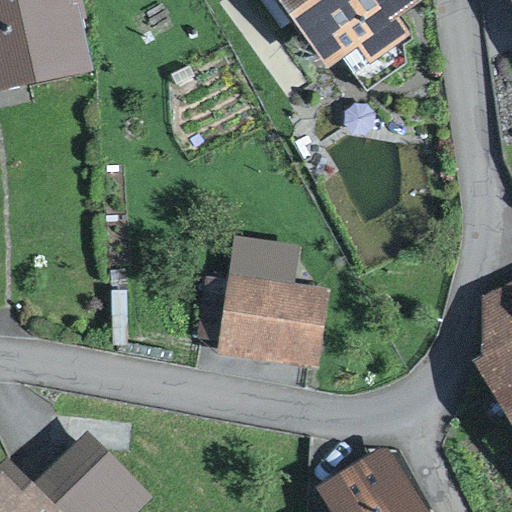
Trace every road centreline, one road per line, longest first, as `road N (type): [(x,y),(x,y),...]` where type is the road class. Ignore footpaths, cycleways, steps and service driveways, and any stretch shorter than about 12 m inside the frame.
road 1 (residential): [(451,0),(481,196),(474,273),(452,361),(408,421)]
road 2 (residential): [(0,361),(357,424),(408,421)]
